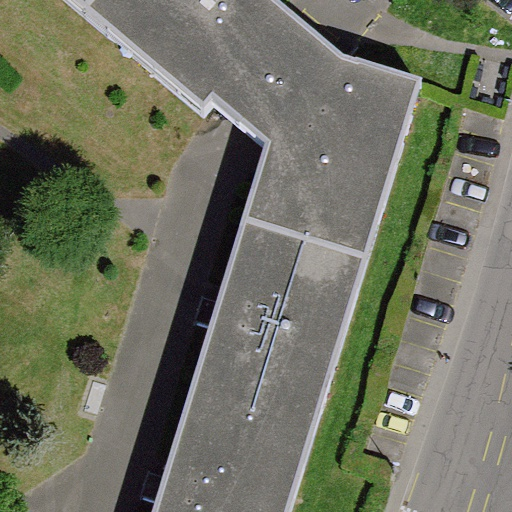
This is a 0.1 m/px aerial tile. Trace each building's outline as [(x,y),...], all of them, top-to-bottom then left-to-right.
[(65,0),(87,19),(103,0),(65,0)] [(215,110),(288,21),(262,0),(103,0),(87,19),(207,120),(215,110)] [(246,231),(369,268),(423,91),(343,69),(311,41),(288,21),(215,110),(237,129),(269,155),(246,231)] [(192,407),(314,444),(369,268),(246,231),(192,407)] [(159,511),(293,511),(314,444),(192,407),(159,511)]
